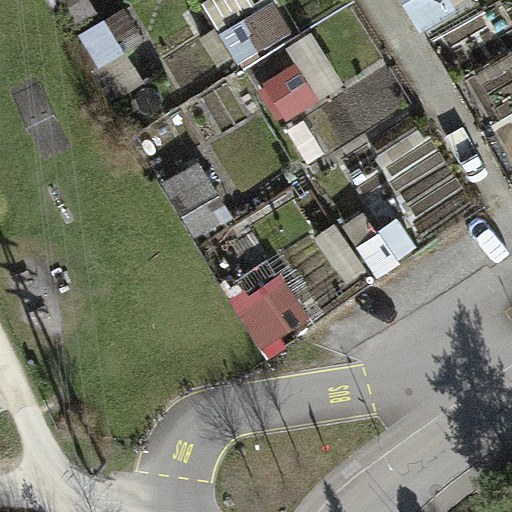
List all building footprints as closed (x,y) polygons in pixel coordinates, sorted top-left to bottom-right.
[(62,0),(69,21),(98,11),(94,0),(62,0)] [(207,0),(245,64),(301,32),(282,0),(265,10),(258,0),(207,0)] [(409,0),(419,27),(481,3),(480,0),(409,0)] [(85,31),(117,93),(146,78),(114,17),(85,31)] [(323,39),(260,82),(289,125),(352,83),(323,39)] [(200,238),(239,216),(206,156),(167,178),(200,238)] [(238,300),(267,347),(318,317),(289,270),(238,300)]
